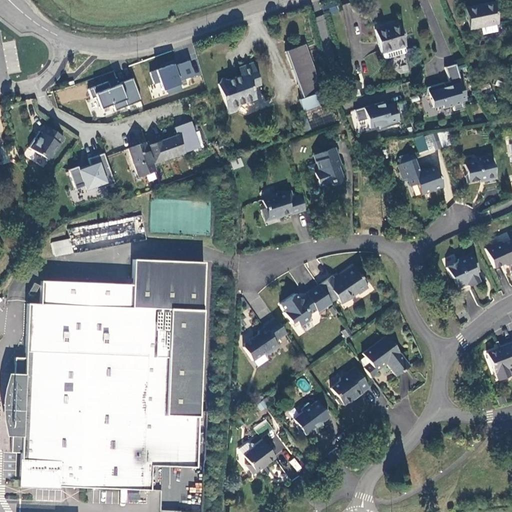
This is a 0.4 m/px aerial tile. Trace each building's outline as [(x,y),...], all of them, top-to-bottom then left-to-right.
[(491,3),(465,9),(469,30),(480,28),(481,35),(496,32),(494,24),(496,24),(491,3)] [(404,46),(399,26),(382,30),(381,29),(374,31),(377,43),(380,52),(380,53),(382,52),(403,46),(404,46)] [(321,92),(304,44),(285,51),(302,99),(299,100),(301,109),(326,100),(323,91),(321,92)] [(403,46),(382,52),(382,58),(383,58),(386,59),(403,54),(404,53),(405,52),(403,46)] [(172,65),(150,72),(154,84),(159,82),(162,90),(165,89),(167,94),(181,89),(178,81),(193,75),(188,61),(172,66),(172,65)] [(259,85),(252,64),(238,69),(241,76),(227,81),(221,79),(218,84),(217,85),(228,114),(235,111),(237,106),(255,99),(251,88),(259,85)] [(466,100),(456,65),(445,68),(449,81),(450,86),(445,87),(444,83),(426,88),(426,89),(426,90),(426,91),(426,94),(426,95),(426,96),(426,97),(429,96),(432,108),(442,105),(443,108),(452,106),(454,111),(463,108),(461,102),(466,100)] [(116,79),(88,89),(91,98),(95,96),(100,108),(112,104),(114,111),(140,101),(132,79),(118,84),(116,79)] [(368,106),(353,110),(356,122),(366,119),(369,128),(378,126),(379,129),(399,123),(393,104),(384,106),(383,102),(373,105),(374,106),(368,108),(368,106)] [(310,131),(342,120),(336,104),(304,115),(310,131)] [(303,133),(310,131),(304,115),(297,117),(303,133)] [(199,147),(190,123),(174,128),(177,135),(145,147),(144,143),(127,149),(137,177),(154,171),(152,165),(183,154),(183,153),(199,147)] [(48,161),(63,137),(46,126),(42,133),(41,133),(37,139),(34,138),(28,147),(48,161)] [(441,147),(451,145),(447,131),(438,133),(441,147)] [(441,148),(438,140),(431,143),(434,150),(441,148)] [(318,171),(313,173),(318,186),(331,182),(332,186),(343,182),(339,171),(338,171),(336,167),(340,166),(334,148),(321,152),(323,159),(322,159),(315,162),(318,171)] [(323,159),(321,152),(312,155),(315,162),(322,159),(323,159)] [(96,189),(113,183),(103,153),(87,159),(90,166),(79,170),(77,166),(68,170),(75,190),(84,186),(85,189),(95,185),(96,189)] [(491,156),(479,158),(480,161),(464,165),(466,173),(464,176),(466,183),(484,179),(485,181),(495,179),(491,156)] [(231,162),(233,169),(244,166),(241,158),(231,162)] [(414,159),(397,165),(402,180),(408,178),(410,186),(416,185),(420,195),(442,187),(435,167),(419,173),(414,159)] [(291,215),(304,211),(302,204),(299,196),(292,198),(290,191),(285,193),(284,192),(276,194),(275,196),(262,201),(264,209),(261,210),(264,222),(275,219),(276,218),(279,217),(290,214),(291,215)] [(136,218),(70,228),(73,244),(139,234),(136,218)] [(40,221),(30,225),(35,239),(45,235),(40,221)] [(51,241),(53,256),(72,253),(70,239),(51,241)] [(500,242),(484,249),(493,269),(507,263),(510,264),(511,262),(511,243),(510,240),(501,244),(500,242)] [(456,263),(446,268),(450,278),(454,280),(458,289),(466,286),(470,287),(479,282),(474,271),(477,270),(470,254),(458,260),(456,263)] [(11,432),(10,453),(21,453),(19,485),(149,490),(150,466),(152,415),(177,416),(174,467),(195,468),(203,262),(133,259),(132,285),(40,281),(39,304),(27,303),(25,358),(14,357),(13,378),(10,389),(9,400),(8,401),(8,410),(9,420),(11,432)] [(331,276),(318,285),(330,303),(336,299),(339,301),(347,297),(348,299),(358,293),(358,294),(367,288),(366,286),(366,283),(364,278),(360,278),(352,267),(339,275),(339,277),(335,280),(331,276)] [(330,303),(318,285),(305,294),(307,297),(303,300),(298,299),(295,294),(280,304),(285,311),(284,313),(291,324),(296,321),(300,327),(309,321),(310,316),(310,314),(317,310),(318,313),(331,304),(330,303)] [(285,334),(275,318),(263,326),(264,327),(262,328),(258,331),(257,335),(256,335),(243,344),(243,347),(252,361),(263,353),(263,354),(267,354),(278,347),(274,342),(285,334)] [(369,364),(363,368),(370,378),(377,373),(375,372),(376,371),(385,364),(387,366),(395,376),(408,367),(386,336),(362,354),(369,364)] [(511,342),(505,345),(507,348),(500,350),(499,348),(486,354),(494,373),(495,373),(498,381),(509,376),(507,368),(511,366),(511,342)] [(338,382),(330,388),(335,396),(335,400),(339,404),(343,405),(352,398),(354,398),(368,388),(354,367),(339,378),(338,382)] [(10,389),(13,378),(10,378),(7,389),(5,399),(5,411),(6,420),(8,432),(11,432),(9,420),(8,410),(8,401),(9,400),(10,389)] [(301,412),(292,419),(296,425),(295,426),(298,430),(297,434),(306,434),(310,434),(315,433),(314,428),(321,424),(321,422),(328,417),(316,401),(309,406),(307,403),(304,405),(301,408),(300,410),(301,412)] [(177,416),(152,415),(150,466),(174,467),(177,416)] [(254,426),(257,433),(270,428),(267,421),(254,426)] [(252,474),(274,457),(261,439),(254,444),(253,447),(243,455),(248,462),(245,464),(252,474)] [(288,462),(297,472),(302,467),(293,458),(288,462)]
